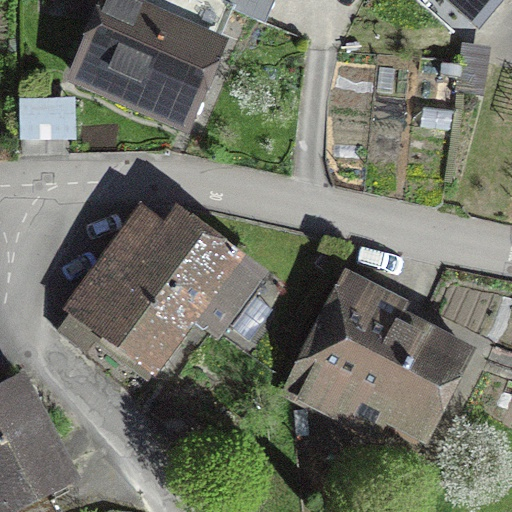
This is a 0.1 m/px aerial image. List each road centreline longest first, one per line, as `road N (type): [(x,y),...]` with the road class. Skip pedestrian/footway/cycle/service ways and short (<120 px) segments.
road 1 (residential): [(511,272),(184,187),(0,193)]
road 2 (residential): [(177,511),(139,445),(19,344),(0,302)]
